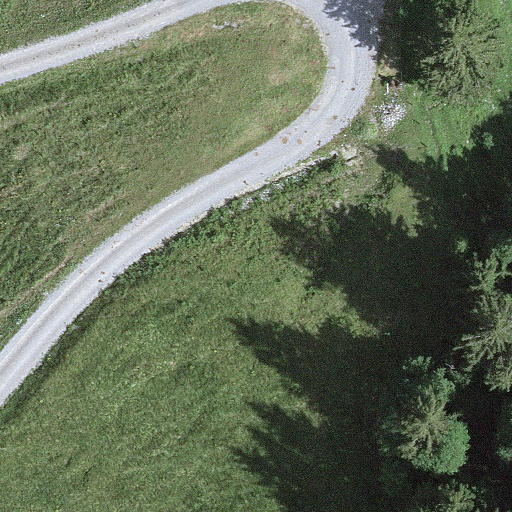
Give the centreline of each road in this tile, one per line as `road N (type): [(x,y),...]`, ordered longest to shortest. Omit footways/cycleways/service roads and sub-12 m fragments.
road 1 (track): [(0,385),(83,285),(320,122),(352,82),(358,51),(351,19),(334,0)]
road 2 (track): [(209,0),(0,74)]
